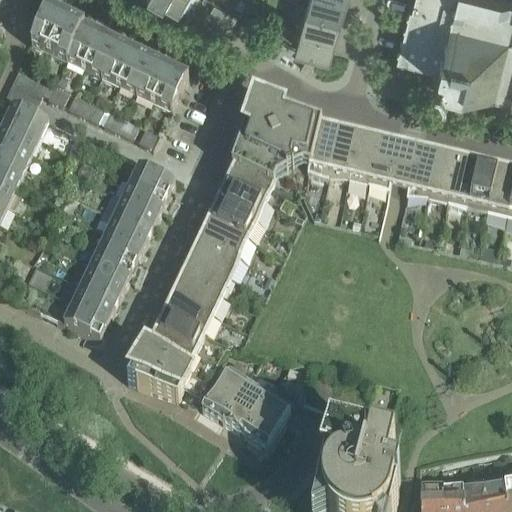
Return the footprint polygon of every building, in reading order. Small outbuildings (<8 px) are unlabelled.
[(164,0),(179,8),(184,0),(164,0)] [(184,0),(179,8),(218,30),(229,11),(296,50),(296,48),(302,27),(307,8),(309,0),(184,0)] [(309,0),(307,8),(342,18),(347,0),(309,0)] [(511,0),(413,0),(399,56),(401,57),(401,58),(418,62),(418,61),(437,66),(436,67),(440,68),(445,75),(444,80),(447,81),(448,79),(494,90),(492,98),(503,101),(511,103),(511,0)] [(307,8),(302,27),(336,37),(342,18),(307,8)] [(70,19),(61,15),(59,20),(49,16),(32,52),(50,60),(70,19)] [(82,20),(72,15),(70,19),(50,60),(68,69),(85,33),(77,29),(82,20)] [(331,57),(336,37),(302,27),(296,48),(331,57)] [(85,77),(104,36),(106,31),(98,28),(93,37),(85,33),(68,69),(85,77)] [(114,40),(104,36),(85,77),(102,85),(119,49),(112,46),(114,40)] [(102,85),(119,93),(139,52),(130,48),(127,53),(119,49),(102,85)] [(141,48),(139,52),(119,93),(136,101),(154,66),(146,62),(151,53),(141,48)] [(316,62),(308,57),(300,70),(308,75),(316,62)] [(154,110),(174,69),(176,65),(167,60),(162,70),(154,66),(136,101),(154,110)] [(184,74),(174,69),(154,110),(172,119),(189,83),(181,79),(184,74)] [(35,118),(43,103),(48,93),(20,80),(20,79),(19,78),(6,105),(7,106),(8,105),(35,118)] [(49,106),(63,113),(69,100),(55,94),(49,106)] [(70,116),(99,130),(105,118),(76,104),(70,116)] [(308,184),(329,189),(341,141),(329,138),(312,135),(314,130),(266,113),(266,114),(267,114),(264,117),(261,119),(261,120),(257,121),(254,120),(253,119),(253,120),(237,164),(233,176),(236,178),(229,194),(219,213),(257,231),(276,193),(270,191),(278,175),(285,178),(288,184),(289,183),(288,182),(293,180),(293,181),(295,180),(292,175),(294,167),(311,171),(308,184)] [(14,116),(5,134),(41,152),(50,133),(14,116)] [(105,133),(133,147),(139,134),(111,120),(105,133)] [(50,133),(41,152),(33,169),(25,186),(17,203),(8,221),(1,237),(0,238),(0,302),(65,333),(73,315),(82,297),(90,280),(98,263),(106,246),(114,229),(122,212),(131,194),(139,175),(50,133)] [(0,145),(0,153),(33,169),(41,152),(5,134),(0,145)] [(153,158),(160,143),(159,143),(159,144),(146,138),(140,150),(153,156),(152,157),(153,158)] [(360,146),(341,141),(329,189),(349,193),(360,146)] [(349,193),(369,198),(380,150),(360,146),(349,193)] [(407,207),(428,212),(440,165),(428,162),(419,160),(401,156),(392,153),(380,150),(369,198),(390,203),(392,197),(409,201),(407,207)] [(0,174),(25,186),(33,169),(0,153),(0,174)] [(460,169),(440,165),(428,212),(448,217),(460,169)] [(448,217),(468,222),(479,174),(460,169),(448,217)] [(25,186),(0,174),(0,195),(17,203),(25,186)] [(499,179),(479,174),(468,222),(488,226),(499,179)] [(172,214),(177,204),(171,202),(175,192),(139,175),(131,194),(172,214)] [(488,226),(508,231),(511,213),(511,181),(499,179),(488,226)] [(176,216),(172,214),(131,194),(122,212),(158,229),(162,221),(172,225),(176,216)] [(0,195),(0,217),(8,221),(17,203),(0,195)] [(122,212),(114,229),(150,246),(158,229),(122,212)] [(219,213),(211,232),(249,250),(257,231),(219,213)] [(0,236),(1,237),(8,221),(0,217),(0,236)] [(150,246),(114,229),(106,246),(142,263),(150,246)] [(240,268),(249,250),(211,232),(202,250),(240,268)] [(148,276),(138,271),(142,263),(106,246),(98,263),(139,283),(143,286),(148,276)] [(231,287),(240,268),(202,250),(193,269),(231,287)] [(129,290),(135,292),(139,283),(98,263),(90,280),(126,297),(129,290)] [(193,269),(184,287),(222,305),(231,287),(193,269)] [(90,280),(82,297),(118,315),(126,297),(90,280)] [(214,323),(222,305),(184,287),(176,305),(214,323)] [(118,315),(82,297),(73,315),(109,332),(118,315)] [(176,305),(167,324),(205,342),(214,323),(176,305)] [(112,343),(105,340),(109,332),(73,315),(65,333),(86,343),(83,350),(91,354),(92,350),(106,356),(112,343)] [(196,360),(205,342),(167,324),(158,342),(196,360)] [(158,342),(149,361),(187,379),(196,360),(158,342)] [(189,386),(192,381),(187,379),(149,361),(146,369),(142,367),(133,382),(128,390),(137,392),(136,393),(179,408),(189,386)] [(277,367),(265,364),(263,372),(275,375),(277,367)] [(226,374),(219,370),(213,381),(221,385),(226,374)] [(301,376),(290,373),(288,381),(299,384),(301,376)] [(224,430),(248,390),(231,379),(202,416),(202,417),(224,430)] [(224,430),(245,443),(270,404),(249,390),(248,390),(224,430)] [(270,404),(245,443),(267,457),(268,457),(291,417),(271,404),(270,404)] [(395,511),(399,501),(402,488),(385,484),(386,481),(391,482),(396,459),(335,444),(331,443),(322,481),(326,482),(319,511),(395,511)] [(506,471),(504,463),(493,466),(495,473),(506,471)] [(485,476),(484,467),(473,469),(475,478),(485,476)] [(484,499),(485,511),(506,511),(504,496),(484,499)] [(465,511),(485,511),(484,499),(464,501),(465,511)] [(422,511),(444,511),(444,502),(423,501),(423,502),(422,511)] [(444,502),(444,511),(465,511),(464,501),(444,502)]
